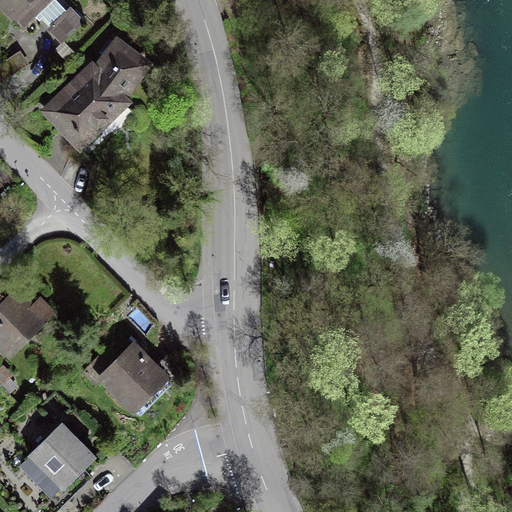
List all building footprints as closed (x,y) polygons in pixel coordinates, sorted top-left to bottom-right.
[(0,0),(0,4),(24,29),(53,0),(0,0)] [(73,10),(51,31),(61,42),(83,21),(73,10)] [(155,66),(119,41),(99,68),(96,64),(40,115),(85,160),(137,106),(131,100),(155,66)] [(17,52),(0,63),(0,83),(26,67),(17,52)] [(16,292),(0,307),(0,354),(10,364),(56,317),(40,301),(33,309),(16,292)] [(174,382),(136,346),(99,384),(137,421),(174,382)] [(99,463),(64,428),(29,461),(66,495),(99,463)]
